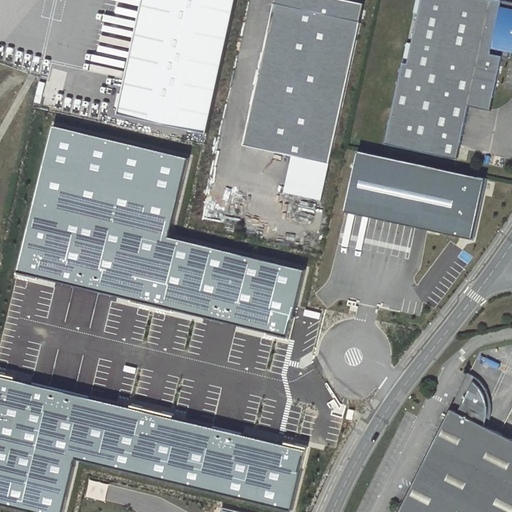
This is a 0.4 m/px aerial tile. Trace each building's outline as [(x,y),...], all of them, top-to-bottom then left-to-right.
[(237,0),(144,0),(120,113),(209,133),(237,0)] [(367,4),(349,0),(277,0),(246,145),(332,164),(367,4)] [(511,1),(506,0),(416,0),(414,12),(419,13),(413,43),(408,42),(386,143),(458,158),(469,105),(491,110),(502,56),(505,46),(511,48),(511,47),(511,1)] [(502,56),(509,58),(511,48),(505,46),(502,56)] [(483,179),(356,152),(343,212),(470,239),(483,179)] [(511,511),(511,438),(488,427),(485,425),(488,416),(489,409),(488,404),(487,401),(485,396),(484,393),(488,392),(485,386),(481,381),(473,375),(469,373),(399,511),(511,511)]
